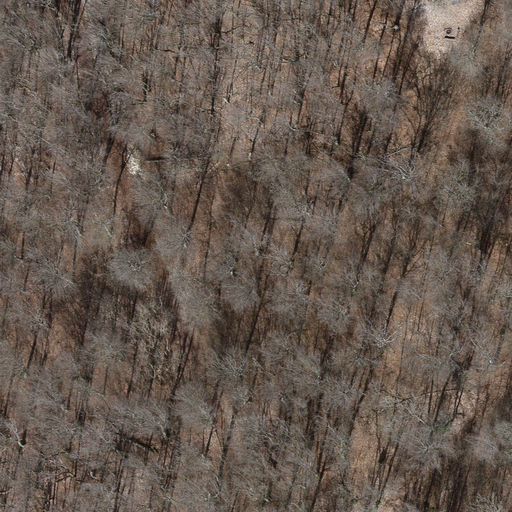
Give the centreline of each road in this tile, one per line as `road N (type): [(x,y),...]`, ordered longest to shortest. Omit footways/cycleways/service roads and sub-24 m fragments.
road 1 (track): [(78,0),(103,127),(223,404),(252,511)]
road 2 (track): [(397,511),(511,376)]
